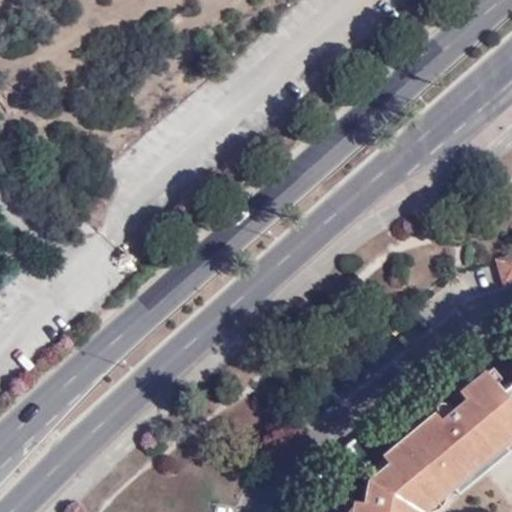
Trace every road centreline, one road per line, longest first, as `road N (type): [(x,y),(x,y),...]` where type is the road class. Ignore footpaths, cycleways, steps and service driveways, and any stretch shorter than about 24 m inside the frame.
road 1 (secondary): [(8,511),(511,59)]
road 2 (secondary): [(499,0),(57,392),(0,453)]
road 3 (residential): [(249,511),(252,494),(452,324),(511,306)]
